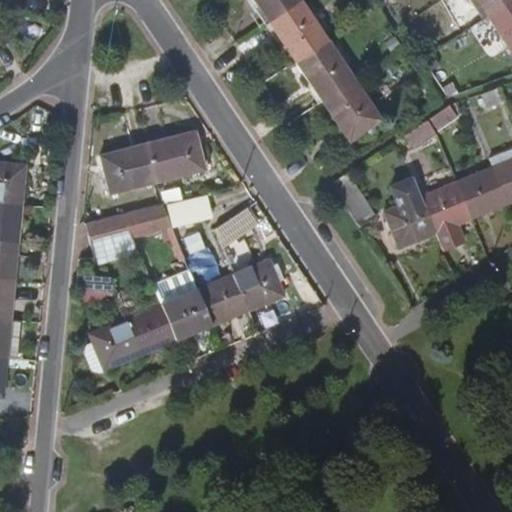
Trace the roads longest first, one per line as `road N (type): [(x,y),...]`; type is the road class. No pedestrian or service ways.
road 1 (residential): [(124,0),(352,313)]
road 2 (residential): [(71,76),(47,439)]
road 3 (residential): [(47,439),(352,313)]
road 4 (residential): [(377,350),(486,511)]
road 5 (residential): [(511,270),(377,350)]
